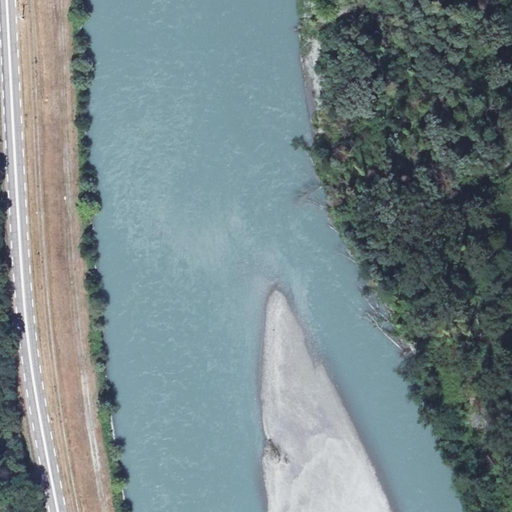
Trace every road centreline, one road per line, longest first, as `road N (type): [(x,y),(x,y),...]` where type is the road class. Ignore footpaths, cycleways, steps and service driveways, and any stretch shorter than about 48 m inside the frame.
road 1 (primary): [(7,0),(26,336),(56,511)]
road 2 (track): [(28,0),(56,391),(78,511)]
road 3 (track): [(104,511),(75,301),(59,0)]
